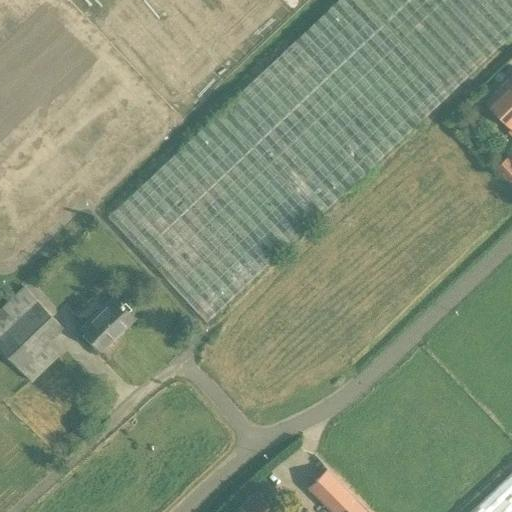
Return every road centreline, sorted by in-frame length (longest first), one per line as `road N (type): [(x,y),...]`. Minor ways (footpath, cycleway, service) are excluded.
road 1 (unclassified): [(255,443),(316,417),(511,240)]
road 2 (unclassified): [(17,511),(182,359)]
